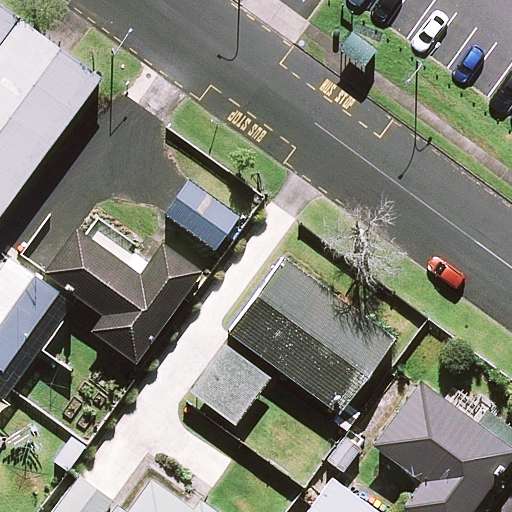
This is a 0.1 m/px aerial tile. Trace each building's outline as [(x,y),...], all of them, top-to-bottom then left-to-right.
[(0,0),(0,187),(91,70),(0,0)] [(240,220),(193,184),(169,216),(216,251),(240,220)] [(116,234),(89,214),(46,269),(109,318),(98,333),(137,362),(210,267),(171,237),(151,262),(116,234)] [(60,293),(10,258),(0,273),(0,368),(5,372),(60,293)] [(396,340),(286,259),(232,334),(341,414),(396,340)] [(271,380),(227,346),(192,392),(236,425),(271,380)] [(495,439),(424,386),(378,447),(425,482),(405,508),(409,511),(471,511),(511,458),(511,429),(506,425),(495,439)] [(212,511),(150,468),(118,511),(212,511)] [(105,511),(113,502),(80,477),(54,511),(105,511)] [(381,511),(335,477),(309,511),(381,511)]
